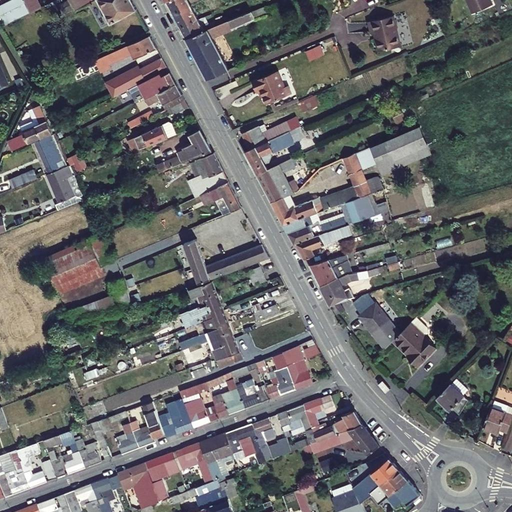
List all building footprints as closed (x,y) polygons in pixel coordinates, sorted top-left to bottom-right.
[(35,0),(16,0),(6,5),(14,22),(40,10),(35,0)] [(134,12),(127,0),(62,0),(65,4),(61,7),(60,9),(61,13),(65,14),(69,11),(71,14),(95,2),(108,25),(134,12)] [(194,0),(171,0),(176,10),(195,1),(194,0)] [(207,0),(197,0),(195,1),(176,10),(183,22),(201,14),(197,5),(207,0)] [(466,0),(472,12),(491,3),(489,0),(466,0)] [(6,5),(0,8),(0,18),(4,27),(14,22),(6,5)] [(256,6),(232,16),(236,24),(259,14),(256,6)] [(400,43),(392,12),(367,18),(370,31),(373,30),(378,48),(400,43)] [(217,17),(205,22),(201,14),(183,22),(189,34),(210,25),(219,21),(217,17)] [(224,31),(215,35),(210,25),(189,34),(209,74),(213,73),(239,62),(224,31)] [(131,57),(134,63),(156,53),(148,37),(82,68),(88,79),(92,78),(93,80),(100,77),(99,75),(107,70),(106,68),(131,57)] [(320,44),(305,50),(308,60),(324,54),(320,44)] [(160,60),(156,53),(134,63),(138,71),(160,60)] [(286,83),(278,66),(254,77),(259,87),(262,86),(269,100),(292,90),(289,82),(286,83)] [(167,74),(149,84),(155,95),(173,85),(167,74)] [(173,85),(155,95),(165,111),(170,108),(183,102),(173,85)] [(135,91),(130,94),(134,103),(139,100),(135,91)] [(183,102),(170,108),(174,115),(186,109),(183,102)] [(23,131),(24,134),(11,139),(9,145),(12,151),(51,133),(39,107),(33,110),(39,124),(23,131)] [(132,127),(153,115),(150,110),(128,121),(132,127)] [(269,128),(266,120),(243,130),(251,147),(288,130),(284,121),(269,128)] [(315,132),(310,120),(292,128),(298,140),(315,132)] [(123,157),(169,139),(165,129),(161,128),(121,145),(124,152),(121,153),(123,157)] [(298,140),(292,128),(288,130),(251,147),(247,148),(258,170),(269,165),(267,160),(271,159),(273,153),(298,140)] [(175,157),(154,166),(158,173),(209,152),(198,131),(186,137),(189,145),(178,150),(179,153),(174,155),(175,157)] [(420,161),(408,135),(361,157),(373,183),(420,161)] [(63,163),(52,138),(35,145),(46,170),(63,163)] [(370,189),(352,150),(340,155),(357,194),(370,189)] [(78,153),(71,156),(78,170),(85,167),(78,153)] [(202,167),(180,176),(184,187),(207,177),(213,190),(228,183),(212,153),(198,159),(202,167)] [(295,164),(291,155),(269,165),(258,170),(267,189),(279,184),(279,182),(288,177),(284,168),(295,164)] [(68,169),(48,177),(56,195),(59,193),(61,197),(70,193),(69,190),(76,187),(68,169)] [(30,174),(23,177),(26,185),(33,182),(30,174)] [(23,177),(6,184),(9,192),(26,185),(23,177)] [(292,189),(294,188),(288,177),(279,182),(279,184),(267,189),(272,198),(292,189)] [(226,214),(240,207),(228,183),(213,190),(193,199),(196,205),(207,200),(208,203),(218,199),(226,214)] [(56,195),(58,202),(56,203),(57,207),(80,197),(76,187),(69,190),(70,193),(61,197),(59,193),(56,195)] [(323,195),(298,204),(292,189),(272,198),(284,222),(317,209),(327,205),(323,195)] [(202,206),(195,208),(201,223),(208,221),(202,206)] [(249,225),(241,209),(210,224),(217,240),(249,225)] [(319,231),(325,229),(317,209),(284,222),(294,241),(297,240),(319,231)] [(312,245),(324,240),(319,231),(297,240),(305,255),(315,251),(312,245)] [(103,234),(43,254),(56,293),(106,276),(102,265),(113,261),(103,234)] [(181,245),(195,286),(265,259),(260,246),(203,266),(195,240),(181,245)] [(369,244),(339,253),(343,264),(373,256),(369,244)] [(316,281),(334,273),(325,256),(307,262),(316,281)] [(373,256),(343,264),(344,269),(368,266),(375,265),(373,256)] [(368,266),(344,269),(334,273),(316,281),(326,302),(332,300),(352,295),(346,285),(341,287),(339,283),(349,279),(347,275),(365,272),(365,270),(368,270),(368,266)] [(259,277),(256,270),(244,275),(246,282),(259,277)] [(249,289),(261,284),(259,277),(246,282),(249,289)] [(212,295),(208,284),(185,293),(189,302),(192,301),(194,307),(192,308),(193,310),(202,306),(199,300),(212,295)] [(74,321),(116,308),(112,295),(70,308),(74,321)] [(208,316),(219,312),(212,295),(199,300),(202,306),(193,310),(196,317),(207,313),(208,316)] [(331,310),(336,307),(332,300),(326,302),(325,303),(331,310)] [(392,324),(375,301),(358,313),(376,336),(392,324)] [(274,316),(271,308),(249,317),(252,324),(274,316)] [(203,335),(225,326),(219,312),(208,316),(207,313),(196,317),(192,318),(187,323),(188,326),(192,325),(196,337),(203,335)] [(405,359),(425,339),(407,322),(391,340),(405,353),(403,356),(405,359)] [(219,345),(230,340),(225,326),(203,335),(210,353),(219,349),(219,345)] [(57,345),(78,339),(75,330),(54,337),(57,345)] [(413,365),(431,345),(425,339),(405,359),(413,365)] [(237,356),(230,340),(219,345),(219,349),(210,353),(209,353),(214,365),(237,356)] [(277,350),(292,388),(308,382),(304,372),(293,344),(277,350)] [(315,351),(311,345),(300,352),(303,358),(315,351)] [(190,367),(183,349),(178,351),(185,369),(190,367)] [(270,372),(274,384),(263,388),(267,398),(292,388),(277,350),(268,354),(274,370),(270,372)] [(266,369),(261,356),(252,360),(257,372),(266,369)] [(197,365),(192,366),(195,374),(200,372),(197,365)] [(185,369),(182,371),(185,378),(195,374),(192,366),(190,367),(185,369)] [(226,388),(208,395),(212,404),(217,417),(241,407),(233,386),(227,370),(203,380),(205,387),(223,380),(226,388)] [(464,389),(469,384),(457,373),(437,393),(451,405),(454,402),(459,407),(468,393),(464,389)] [(245,394),(241,383),(233,386),(241,407),(267,398),(263,388),(254,392),(254,391),(245,394)] [(503,407),(505,401),(491,396),(486,410),(482,422),(496,427),(498,423),(504,426),(510,410),(503,407)] [(327,408),(323,398),(296,407),(310,444),(324,438),(320,428),(310,432),(308,427),(310,426),(309,423),(319,419),(317,412),(327,408)] [(201,409),(198,399),(182,405),(191,426),(217,417),(212,404),(201,409)] [(176,407),(180,418),(160,426),(163,433),(164,436),(191,426),(182,405),(176,407)] [(310,444),(296,407),(271,417),(276,429),(293,423),(302,447),(310,444)] [(147,424),(137,428),(133,418),(127,420),(130,430),(136,446),(153,440),(151,437),(163,433),(160,426),(154,411),(144,414),(147,424)] [(356,426),(348,414),(336,418),(337,422),(329,428),(334,434),(356,426)] [(93,422),(103,458),(111,456),(104,431),(107,430),(104,419),(93,422)] [(267,432),(262,420),(244,426),(252,448),(258,463),(266,460),(257,436),(267,432)] [(252,448),(244,426),(220,435),(225,448),(242,441),(245,451),(252,448)] [(365,457),(375,450),(356,426),(334,434),(328,437),(332,444),(349,438),(365,457)] [(123,433),(125,439),(116,442),(120,452),(136,446),(130,430),(123,433)] [(225,448),(220,435),(193,444),(200,462),(207,482),(218,478),(211,461),(227,455),(225,448)] [(44,443),(18,453),(24,470),(33,467),(30,461),(31,457),(40,453),(39,450),(46,448),(44,443)] [(200,462),(193,444),(167,454),(172,466),(191,459),(193,465),(200,462)] [(87,453),(85,447),(78,450),(84,466),(100,460),(96,449),(87,453)] [(84,466),(78,450),(62,456),(68,472),(84,466)] [(172,466),(167,454),(139,464),(146,482),(157,478),(155,472),(172,466)] [(66,472),(60,457),(51,461),(57,476),(66,472)] [(50,458),(42,461),(42,463),(48,479),(57,476),(51,461),(50,458)] [(393,472),(384,461),(358,483),(367,494),(393,472)] [(47,479),(41,464),(33,467),(24,470),(30,486),(47,479)] [(139,464),(113,474),(113,475),(118,487),(128,484),(138,509),(154,503),(146,482),(139,464)] [(17,473),(19,479),(2,485),(6,495),(30,486),(24,470),(17,473)] [(376,504),(402,482),(393,472),(367,494),(369,497),(372,500),(376,504)] [(103,479),(102,477),(86,483),(92,500),(108,493),(108,491),(118,487),(113,475),(103,479)] [(403,509),(416,498),(402,482),(376,504),(372,500),(362,507),(366,511),(378,511),(391,502),(395,499),(398,502),(403,509)] [(92,500),(86,483),(59,493),(63,504),(65,508),(76,504),(75,501),(84,497),(86,503),(92,500)] [(350,489),(351,492),(358,505),(369,497),(367,494),(358,483),(350,489)] [(302,489),(287,495),(288,500),(295,497),(304,493),(302,489)] [(200,504),(194,490),(189,492),(195,506),(200,504)] [(351,492),(325,502),(329,511),(360,511),(358,505),(351,492)] [(63,504),(59,493),(52,496),(56,506),(63,504)] [(212,498),(215,504),(203,509),(204,511),(230,511),(223,494),(212,498)] [(44,511),(45,511),(53,509),(49,497),(33,503),(36,511),(44,511)] [(288,500),(293,511),(300,511),(295,497),(288,500)] [(36,511),(33,503),(10,511),(36,511)]
